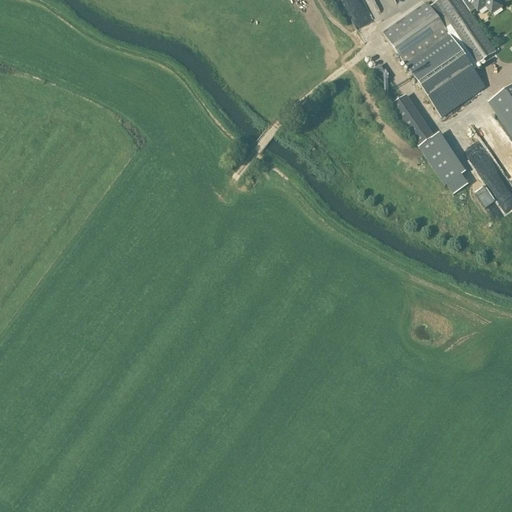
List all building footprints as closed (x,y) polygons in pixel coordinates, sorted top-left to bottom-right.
[(339,0),(348,23),(363,18),(355,0),(339,0)] [(397,8),(392,0),(371,0),(380,17),(397,8)] [(470,18),(458,0),(446,0),(430,12),(445,34),(451,30),(478,70),(495,58),(470,20),(471,19),(470,18)] [(493,0),(458,0),(470,18),(476,14),(478,16),(486,10),(491,18),(501,12),(494,3),(495,2),(493,0)] [(426,8),(383,38),(406,71),(450,41),(445,34),(430,12),(427,8),(426,8)] [(450,41),(406,71),(441,122),(485,92),(450,41)] [(383,88),(390,83),(381,70),(374,75),(383,88)] [(511,93),(491,107),(511,138),(511,93)] [(420,133),(401,104),(391,111),(419,152),(434,142),(425,130),(420,133)]
